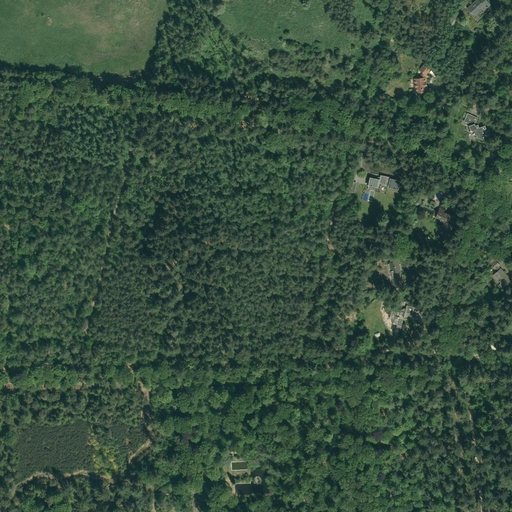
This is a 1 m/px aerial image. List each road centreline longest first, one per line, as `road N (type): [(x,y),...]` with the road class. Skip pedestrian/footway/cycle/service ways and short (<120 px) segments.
road 1 (residential): [(481,199),(426,153),(368,128),(0,84)]
road 2 (track): [(449,351),(373,353),(364,381),(195,384),(184,392),(194,511)]
road 3 (track): [(0,365),(369,362)]
road 4 (track): [(357,126),(302,362)]
road 5 (residential): [(449,351),(453,286),(481,199)]
road 6 (track): [(478,511),(461,375)]
road 7 (track): [(357,126),(390,0)]
